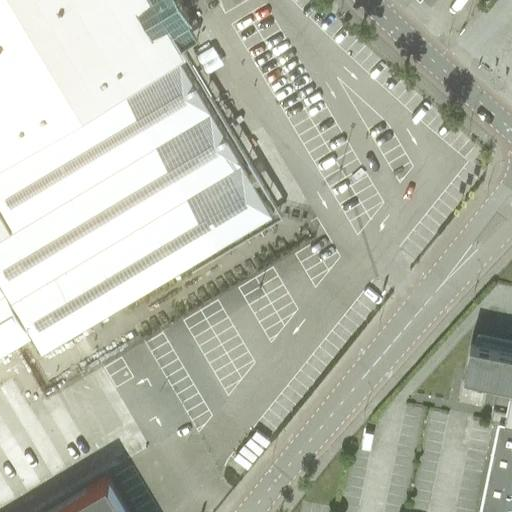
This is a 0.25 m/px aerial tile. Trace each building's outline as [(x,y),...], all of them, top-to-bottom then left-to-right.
[(0,0),(0,356),(32,337),(41,353),(273,214),(180,58),(186,55),(173,33),(192,21),(178,0),(0,0)] [(511,511),(511,341),(477,335),(475,342),(469,373),(498,379),(504,380),(499,406),(492,405),(490,415),(498,417),(478,511),(511,511)] [(0,457),(3,458),(6,432),(21,434),(12,439),(13,442),(28,444),(28,446),(38,441),(39,435),(31,420),(32,418),(16,386),(0,393),(0,457)] [(144,422),(109,437),(122,469),(157,454),(144,422)] [(128,511),(107,476),(46,511),(128,511)]
